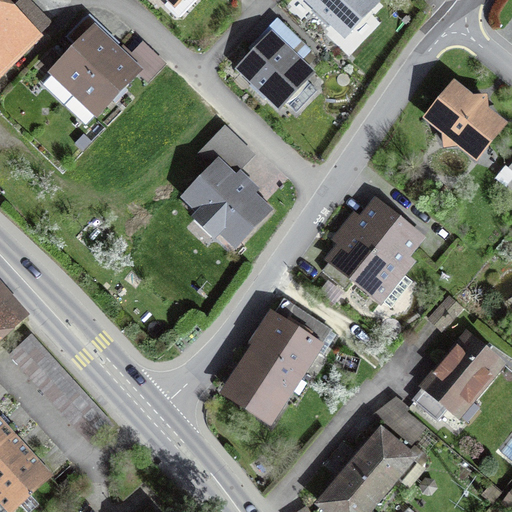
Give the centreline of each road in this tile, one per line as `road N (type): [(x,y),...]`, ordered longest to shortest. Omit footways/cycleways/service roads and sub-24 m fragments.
road 1 (residential): [(456,24),(212,356),(154,415)]
road 2 (secondary): [(154,415),(0,254)]
road 3 (secondary): [(237,511),(154,415)]
